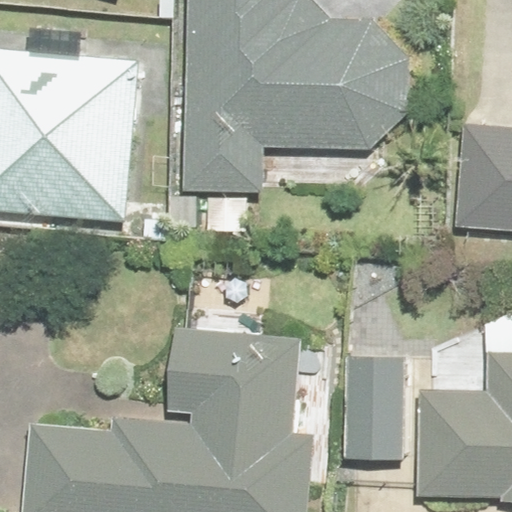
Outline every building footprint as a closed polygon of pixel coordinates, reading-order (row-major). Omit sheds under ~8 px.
[(76,0),(0,0),(0,14),(64,36),(76,0)] [(213,233),(215,184),(328,190),(337,0),(134,0),(122,229),(213,233)] [(93,106),(0,97),(0,253),(78,261),(93,106)] [(511,170),(412,161),(403,260),(511,270),(511,170)] [(114,369),(104,462),(0,454),(0,511),(257,511),(260,473),(269,384),(114,369)] [(511,511),(511,395),(435,389),(431,432),(367,430),(363,511),(511,511)]
